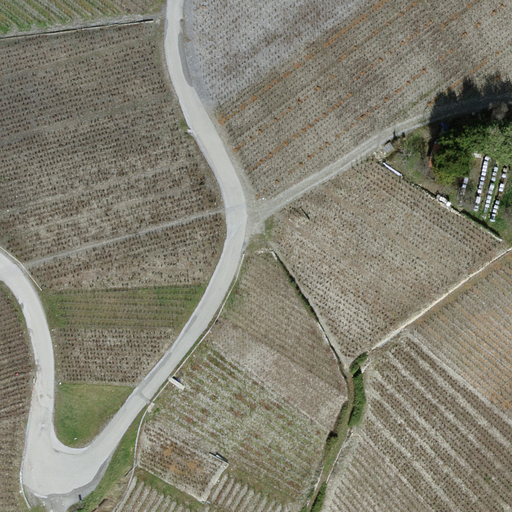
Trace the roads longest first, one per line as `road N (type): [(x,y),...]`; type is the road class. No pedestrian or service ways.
road 1 (track): [(4,267),(39,333),(42,442),(50,461),(66,470),(91,458),(196,327),(219,283),(235,221),(229,186),(179,76),(176,0)]
road 2 (track): [(511,100),(400,128),(235,221)]
